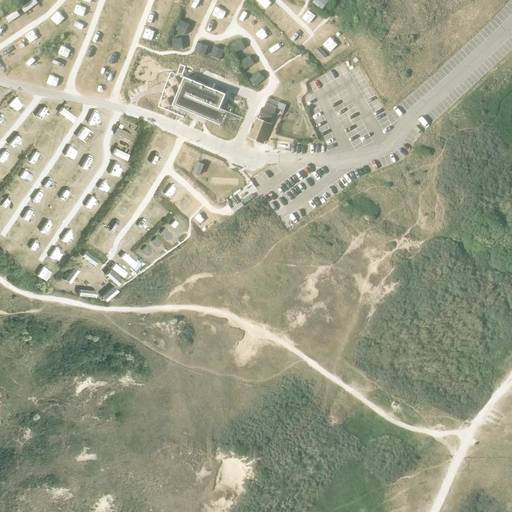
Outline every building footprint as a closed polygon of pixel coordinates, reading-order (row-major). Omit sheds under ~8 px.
[(328,0),(313,0),(312,1),(321,9),(328,0)] [(184,35),(189,24),(180,20),(175,31),(184,35)] [(183,49),(182,37),(172,39),(173,50),(183,49)] [(245,49),(241,40),(230,44),(234,53),(241,50),(245,49)] [(207,46),(197,43),(194,52),(205,55),(207,46)] [(224,51),(214,46),(210,55),(220,60),(224,51)] [(254,65),(249,56),(238,62),(243,71),(254,65)] [(180,64),(177,74),(182,75),(185,66),(183,65),(180,64)] [(265,80),(258,72),(249,80),(256,87),(265,80)] [(184,77),(172,105),(179,108),(186,111),(206,119),(220,125),(226,111),(220,109),(222,102),(226,94),(218,91),(191,80),(184,77)] [(261,108),(257,119),(258,120),(250,138),(262,143),(272,118),(270,118),(273,112),(261,108)] [(197,162),(193,172),(199,174),(203,165),(197,162)] [(96,260),(84,251),(80,256),(92,265),(96,260)] [(77,271),(71,267),(62,280),(67,283),(77,271)] [(119,281),(108,270),(104,275),(115,286),(119,281)] [(116,292),(111,286),(99,296),(103,301),(116,292)]
